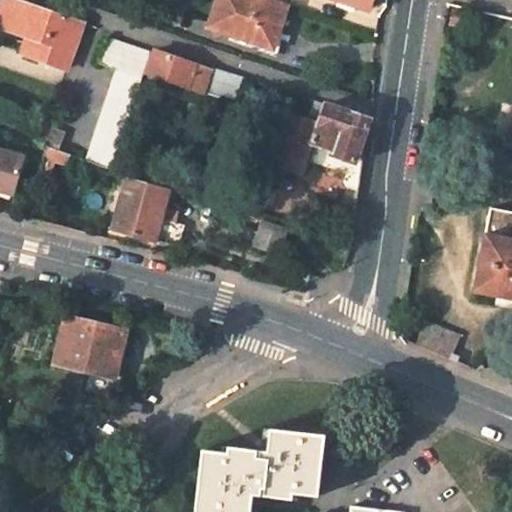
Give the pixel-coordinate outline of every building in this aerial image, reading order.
[(46,9),(20,0),(3,0),(0,12),(0,23),(29,33),(44,38),(37,57),(66,66),(82,21),(46,9)] [(273,46),(287,6),(270,0),(218,0),(210,23),(230,30),(229,32),(273,46)] [(44,38),(29,33),(23,53),(37,57),(44,38)] [(151,49),(108,35),(100,59),(116,65),(85,157),(112,166),(151,49)] [(147,72),(189,85),(205,90),(209,79),(214,67),(155,47),(147,72)] [(244,74),(214,67),(209,79),(239,89),(244,74)] [(318,99),(312,118),(319,120),(326,102),(318,99)] [(319,120),(312,118),(295,112),(278,162),(301,169),(307,157),(361,175),(361,159),(366,140),(364,139),(371,116),(326,102),(319,120)] [(50,153),(63,158),(66,150),(40,141),(37,154),(46,158),(50,153)] [(0,192),(10,195),(21,158),(0,152),(0,192)] [(165,189),(123,175),(119,191),(125,193),(116,230),(151,240),(152,239),(166,243),(171,226),(156,222),(165,189)] [(109,228),(116,230),(125,193),(119,191),(109,228)] [(25,204),(24,209),(34,212),(36,206),(25,204)] [(511,213),(490,209),(472,290),(497,295),(511,298),(511,213)] [(286,227),(261,218),(252,244),(277,253),(286,227)] [(129,329),(60,313),(48,358),(118,377),(129,329)] [(459,334),(425,319),(415,344),(447,357),(450,350),(453,351),(459,334)] [(252,511),(254,498),(293,503),(295,495),(319,498),(328,437),(272,431),(269,451),(250,448),(234,446),(233,454),(205,450),(196,511),(252,511)]
